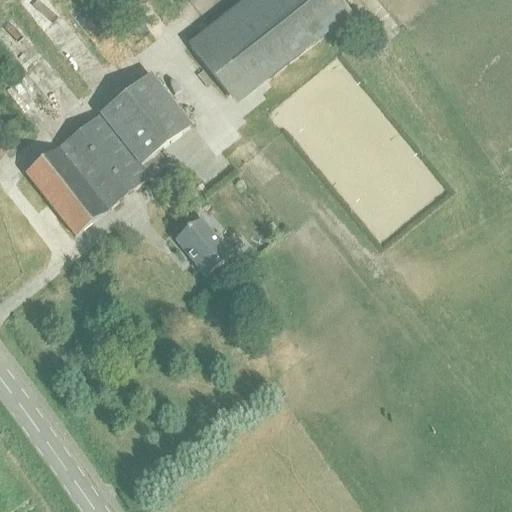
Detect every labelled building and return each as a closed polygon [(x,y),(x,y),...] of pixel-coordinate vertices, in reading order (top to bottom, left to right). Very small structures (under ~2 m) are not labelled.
[(250,0),(189,48),(228,98),(237,108),(352,17),(338,0),(250,0)] [(59,42),(75,37),(70,22),(54,26),(59,42)] [(151,78),(26,176),(76,239),(168,167),(159,154),(192,129),(151,78)] [(192,171),(211,148),(202,140),(182,163),(192,171)] [(206,280),(232,259),(202,222),(177,243),(206,280)]
